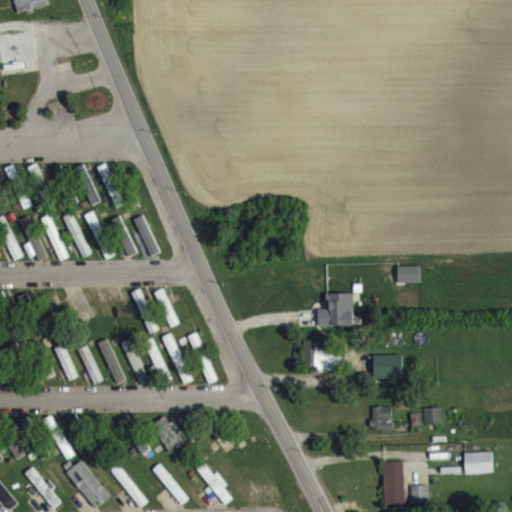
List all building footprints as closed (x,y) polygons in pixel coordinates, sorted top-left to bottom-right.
[(14,10),(19,26),(49,16),(44,1),(14,10)] [(97,179),(117,218),(126,214),(106,174),(97,179)] [(92,217),(101,213),(87,183),(78,187),(92,217)] [(85,226),(106,270),(115,266),(94,222),(85,226)] [(83,269),(92,265),(72,224),(64,228),(83,269)] [(69,268),(51,225),(42,229),(60,272),(69,268)] [(160,263),(144,226),(134,230),(151,268),(160,263)] [(20,231),(39,272),(48,268),(29,227),(20,231)] [(109,235),(129,269),(139,263),(119,229),(109,235)] [(14,272),(23,268),(10,239),(2,243),(14,272)] [(132,303),(150,345),(159,341),(141,299),(132,303)] [(169,339),(178,336),(165,299),(156,303),(169,339)] [(354,304),(327,305),(327,320),(319,320),(320,338),(355,337),(354,304)] [(196,364),(205,360),(197,343),(188,347),(196,364)] [(163,348),(185,396),(193,392),(172,344),(163,348)] [(122,354),(141,395),(150,391),(131,349),(122,354)] [(145,353),(158,387),(167,384),(155,349),(145,353)] [(124,392),(110,350),(101,353),(115,395),(124,392)] [(332,352),(303,351),(303,379),(331,380),(332,352)] [(78,388),(64,355),(55,359),(69,392),(78,388)] [(103,392),(87,356),(79,360),(95,396),(103,392)] [(209,395),(218,391),(206,365),(198,369),(209,395)] [(403,366),(374,366),(374,389),(403,389),(403,366)] [(393,442),(392,418),(372,418),(373,442),(393,442)] [(425,436),(444,435),(444,418),(424,419),(425,436)] [(68,429),(76,444),(84,440),(77,425),(68,429)] [(57,440),(53,427),(46,429),(49,442),(57,440)] [(170,435),(166,427),(152,435),(169,465),(186,455),(173,433),(170,435)] [(226,464),(234,458),(219,438),(211,443),(226,464)] [(68,470),(76,465),(61,443),(53,448),(68,470)] [(143,466),(151,460),(139,443),(131,449),(143,466)] [(14,470),(24,467),(19,451),(9,455),(14,470)] [(466,485),(494,484),(493,463),(465,464),(466,485)] [(105,511),(111,508),(82,471),(67,483),(89,511),(105,511)] [(230,511),(233,510),(224,498),(225,497),(206,472),(197,479),(222,511),(230,511)] [(384,473),(385,511),(405,511),(405,472),(384,473)] [(154,479),(177,511),(186,511),(188,511),(162,474),(154,479)] [(145,511),(121,475),(113,480),(133,511),(145,511)] [(60,511),(51,500),(52,499),(34,478),(25,485),(48,511),(60,511)] [(15,511),(0,491),(0,507),(3,511),(15,511)] [(411,497),(412,511),(429,511),(429,496),(411,497)]
